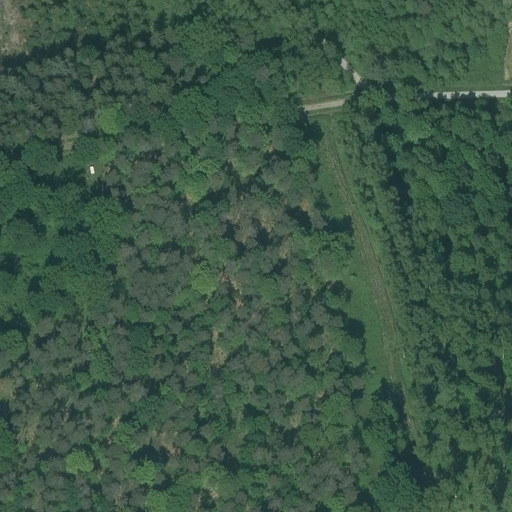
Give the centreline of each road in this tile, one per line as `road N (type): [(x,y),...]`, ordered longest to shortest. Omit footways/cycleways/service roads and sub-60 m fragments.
road 1 (track): [(279,0),(375,99),(0,155)]
road 2 (unknown): [(170,0),(273,110)]
road 3 (unclassified): [(375,99),(511,95)]
